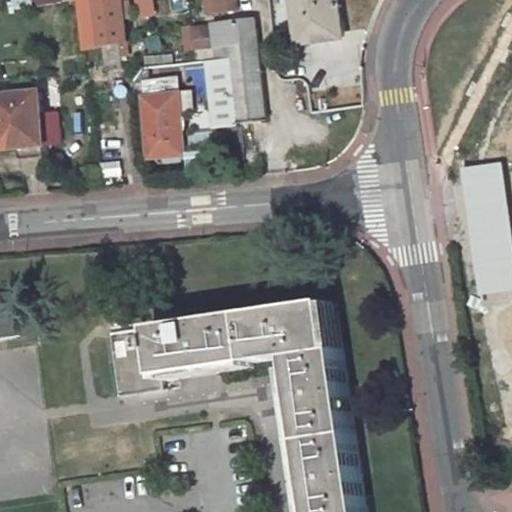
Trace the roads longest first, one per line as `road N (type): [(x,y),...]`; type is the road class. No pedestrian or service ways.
road 1 (residential): [(414,199),(0,226)]
road 2 (residential): [(460,511),(414,199)]
road 3 (residential): [(414,199),(398,43),(411,0)]
